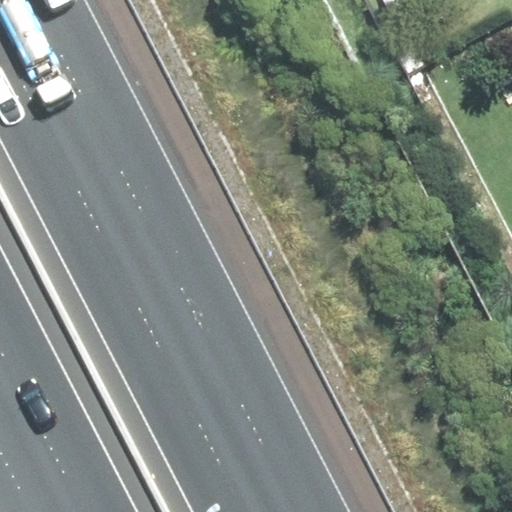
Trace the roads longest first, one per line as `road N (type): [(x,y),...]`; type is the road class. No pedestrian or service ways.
road 1 (motorway): [(0,0),(266,511)]
road 2 (motorway): [(55,511),(0,404)]
